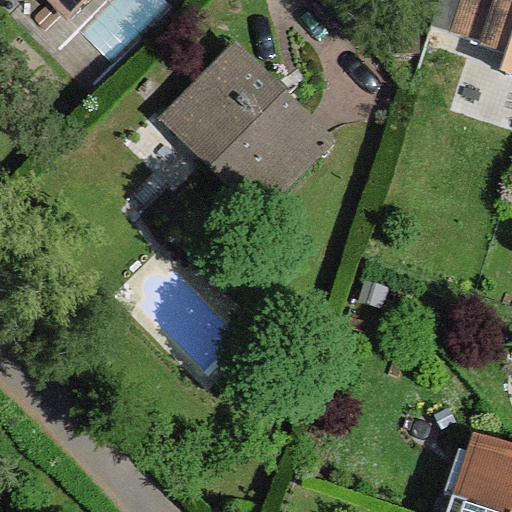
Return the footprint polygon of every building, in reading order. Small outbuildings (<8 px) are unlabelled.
[(39,0),(62,24),(88,0),(39,0)] [(511,0),(459,0),(447,36),(506,55),(501,71),(511,74),(511,0)] [(225,43),(154,114),(257,217),(329,145),(225,43)] [(452,511),(511,511),(511,459),(488,451),(484,462),(470,507),(456,503),(452,511)] [(447,500),(456,503),(470,507),(484,462),(462,455),(447,500)]
